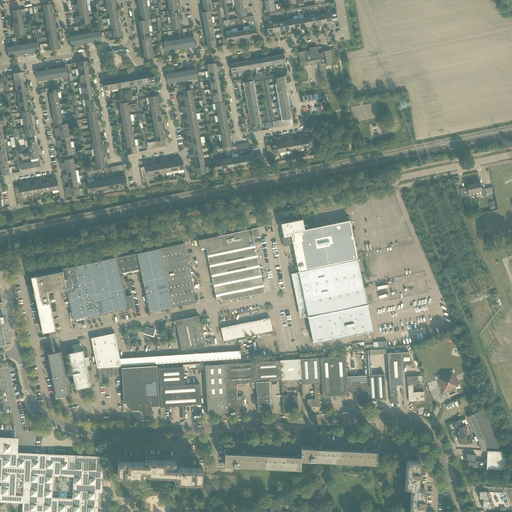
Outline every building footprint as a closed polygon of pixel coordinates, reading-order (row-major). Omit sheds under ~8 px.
[(147,7),(139,8),(140,15),(149,13),(152,13),(151,6),(147,7)] [(75,17),(75,19),(89,17),(88,11),(79,12),(80,16),(75,17)] [(139,25),(138,25),(139,28),(148,26),(152,25),(151,19),(150,19),(141,21),(139,21),(139,25)] [(267,22),(264,22),(266,29),(267,29),(268,35),(270,35),(270,33),(274,32),(272,23),(272,21),(267,22)] [(101,41),(100,31),(94,32),(94,31),(90,31),(90,33),(85,34),(86,44),(92,43),(93,45),(95,44),(95,42),(101,41)] [(85,34),(79,35),(79,33),(75,34),(75,35),(70,36),(71,46),(77,45),(78,47),(81,47),(80,45),(86,44),(85,34)] [(184,38),(178,39),(180,49),(186,48),(186,50),(189,49),(189,47),(195,46),(193,36),(188,37),(187,36),(184,37),(184,38)] [(178,39),(173,40),(172,39),(169,40),(169,41),(163,42),(165,52),(171,50),(172,53),(174,52),(174,50),(180,49),(178,39)] [(39,52),(38,42),(32,43),(32,42),(28,42),(28,44),(23,45),(24,54),(30,53),(31,55),(34,55),(33,53),(39,52)] [(23,45),(17,46),(17,44),(15,45),(13,45),(13,46),(8,47),(9,57),(15,56),(16,58),(19,57),(18,55),(24,54),(23,45)] [(318,62),(319,63),(320,65),(319,66),(321,77),(326,76),(325,66),(333,65),(330,50),(322,51),(322,53),(318,53),(317,46),(309,48),(310,50),(306,51),(297,52),(298,56),(299,56),(300,63),(299,63),(300,67),(308,65),(308,64),(318,62)] [(153,51),(143,52),(144,55),(145,59),(154,57),(153,51)] [(62,77),(68,76),(66,67),(60,68),(59,65),(57,66),(57,68),(51,69),(53,79),(58,78),(58,79),(62,78),(62,77)] [(42,71),(36,72),(38,81),(43,80),(44,82),(47,81),(47,80),(53,79),(51,69),(45,70),(45,68),(42,68),(42,71)] [(187,68),(187,70),(181,71),(183,81),(188,80),(188,81),(192,81),(192,79),(198,78),(196,68),(190,70),(189,68),(187,68)] [(183,81),(181,71),(175,72),(174,70),(172,71),(172,73),(166,74),(168,84),(173,82),(174,84),(177,83),(177,82),(183,81)] [(244,83),(245,90),(254,89),(253,82),(244,83)] [(178,96),(179,98),(193,96),(192,90),(183,91),(183,95),(178,96)] [(16,92),(14,93),(15,99),(18,98),(26,97),(26,93),(26,91),(16,92)] [(128,102),(119,104),(120,111),(129,109),(136,107),(135,104),(129,105),(130,106),(128,106),(128,102)] [(180,107),(181,110),(195,108),(194,102),(185,103),(185,106),(180,107)] [(216,104),(217,110),(225,108),(224,102),(216,103),(216,104)] [(28,103),(19,105),(20,111),(28,110),(28,105),(28,103)] [(280,108),(278,108),(279,114),(281,114),(290,112),(289,107),(289,106),(280,108)] [(182,119),(183,122),(197,119),(196,114),(187,115),(188,118),(182,119)] [(14,133),(18,132),(25,131),(34,129),(33,123),(24,125),(25,128),(17,129),(14,129),(14,133)] [(55,128),(55,132),(68,130),(67,124),(59,125),(59,128),(55,128)] [(184,131),(185,134),(199,131),(198,125),(189,127),(190,130),(184,131)] [(301,134),(303,148),(309,147),(308,138),(304,139),(304,134),(301,134)] [(57,140),(57,144),(70,142),(69,136),(61,137),(61,140),(57,140)] [(289,136),(291,150),(297,149),(296,140),(293,141),(292,136),(289,136)] [(186,143),(187,146),(201,143),(200,137),(191,139),(192,142),(186,143)] [(275,144),(272,144),(273,147),(273,151),(274,154),(274,156),(280,155),(280,152),(277,138),(274,139),(275,144)] [(277,138),(280,152),(286,151),(284,142),(281,143),(280,138),(277,138)] [(134,140),(126,141),(127,148),(135,146),(138,146),(137,139),(134,140)] [(63,152),(59,153),(59,156),(76,153),(75,148),(72,149),(71,148),(63,149),(63,152)] [(189,155),(189,157),(203,155),(202,149),(193,151),(194,154),(189,155)] [(231,154),(225,155),(226,158),(227,167),(232,166),(232,167),(234,167),(232,157),(232,155),(231,154)] [(175,156),(178,170),(184,169),(182,160),(179,161),(178,156),(175,156)] [(61,163),(61,167),(74,164),(73,158),(65,160),(65,162),(61,163)] [(163,158),(166,172),(172,171),(170,162),(167,163),(166,158),(163,158)] [(105,160),(96,162),(97,168),(101,168),(106,167),(105,160)] [(154,160),(151,160),(154,174),(160,173),(158,164),(155,165),(154,160)] [(221,169),(220,160),(213,161),(215,169),(219,169),(221,169)] [(191,166),(191,169),(205,167),(204,161),(195,162),(196,166),(191,166)] [(205,167),(191,169),(192,172),(197,171),(197,175),(209,172),(208,166),(205,167)] [(63,175),(63,179),(76,176),(75,170),(67,172),(67,174),(63,175)] [(125,174),(118,175),(119,177),(120,186),(123,186),(123,185),(127,185),(125,176),(125,174)] [(112,175),(106,176),(106,179),(108,188),(110,188),(110,187),(114,187),(113,178),(112,175)] [(50,177),(52,190),(58,189),(57,181),(54,181),(53,176),(50,177)] [(38,179),(41,192),(47,191),(45,183),(42,183),(42,178),(38,179)] [(33,185),(35,193),(35,197),(41,195),(41,192),(38,179),(35,180),(35,184),(33,185)] [(21,190),(21,193),(22,196),(28,194),(26,181),(22,182),(23,186),(20,187),(21,190)] [(26,181),(28,194),(35,193),(33,185),(30,185),(30,181),(26,181)] [(478,181),(473,182),(475,192),(479,192),(481,191),(482,194),(482,196),(486,196),(486,193),(485,188),(481,189),(480,181),(479,181),(479,182),(478,182),(478,181)] [(466,190),(460,191),(461,196),(462,199),(467,197),(467,194),(475,192),(473,182),(468,183),(468,184),(467,185),(467,184),(466,184),(468,192),(466,192),(466,190)] [(65,187),(66,191),(78,189),(77,183),(69,184),(69,187),(65,187)] [(293,244),(290,232),(305,229),(304,226),(304,225),(302,219),(281,223),(284,236),(282,237),(284,246),(293,244)] [(305,229),(290,232),(293,244),(298,271),(297,271),(298,272),(299,272),(358,260),(359,259),(358,259),(350,220),(307,229),(306,229),(305,229)] [(259,236),(258,228),(198,240),(200,248),(206,247),(217,302),(264,292),(253,237),(259,236)] [(148,251),(137,253),(140,269),(148,305),(149,312),(196,302),(185,248),(184,243),(148,251)] [(62,269),(62,270),(66,287),(73,320),(134,307),(132,295),(126,296),(121,273),(140,269),(137,253),(62,269)] [(367,304),(368,304),(367,304),(358,260),(299,272),(308,316),(307,316),(307,317),(308,317),(367,304)] [(62,270),(32,277),(31,277),(43,332),(48,331),(49,331),(51,331),(55,330),(54,325),(47,290),(66,287),(62,270)] [(356,334),(373,331),(367,304),(308,317),(313,343),(355,334),(356,334)] [(199,315),(175,320),(181,350),(205,345),(199,315)] [(221,328),(224,341),(272,330),(270,318),(221,328)] [(146,327),(144,334),(153,336),(155,330),(146,327)] [(120,359),(120,358),(115,333),(91,338),(97,368),(119,367),(120,367),(121,367),(120,359)] [(79,343),(67,346),(68,353),(72,373),(73,375),(76,389),(78,389),(81,388),(91,386),(90,386),(83,350),(81,351),(79,343)] [(61,351),(48,354),(49,362),(52,378),(52,381),(53,381),(57,397),(70,394),(66,376),(73,375),(72,373),(66,374),(61,351)] [(240,351),(204,354),(204,361),(225,360),(240,359),(240,351)] [(401,352),(387,353),(390,398),(390,403),(397,402),(396,385),(403,385),(402,365),(401,352)] [(402,352),(401,352),(402,365),(403,365),(409,364),(411,364),(411,368),(415,368),(409,352),(402,352)] [(181,355),(178,355),(179,363),(199,361),(204,361),(204,354),(181,355)] [(125,359),(120,359),(121,367),(140,365),(179,363),(178,355),(140,358),(140,359),(125,360),(125,359)] [(345,356),(320,358),(322,396),(348,395),(348,392),(347,377),(346,377),(345,356)] [(320,358),(300,359),(301,379),(301,384),(314,383),(315,400),(307,401),(307,407),(323,406),(322,396),(320,358)] [(300,359),(280,360),(281,380),(301,379),(300,359)] [(199,362),(188,363),(189,370),(205,369),(205,365),(225,364),(225,360),(204,361),(199,361),(199,362)] [(280,360),(255,362),(256,382),(258,410),(271,410),(269,381),(277,380),(281,380),(280,360)] [(255,362),(225,364),(228,412),(243,411),(243,399),(242,396),(237,397),(236,383),(256,382),(255,362)] [(228,412),(225,364),(205,365),(208,414),(228,412)] [(122,367),(123,398),(124,403),(129,403),(129,410),(144,409),(145,414),(152,414),(152,406),(159,406),(157,365),(122,367)] [(201,404),(200,384),(184,385),(183,367),(158,368),(161,407),(201,404)] [(453,369),(435,377),(438,384),(440,384),(442,389),(441,389),(440,389),(442,395),(448,392),(449,395),(456,393),(455,390),(460,387),(453,369)] [(465,371),(472,388),(473,388),(475,387),(477,386),(470,369),(465,371)] [(371,375),(367,375),(368,400),(386,399),(384,374),(371,375)] [(366,376),(347,377),(348,392),(357,391),(358,404),(368,403),(368,400),(367,375),(366,375),(366,376)] [(407,377),(407,384),(413,384),(418,384),(418,376),(407,377)] [(413,384),(407,384),(408,392),(408,401),(424,400),(424,391),(414,392),(413,384)] [(288,395),(282,395),(283,407),(288,406),(288,405),(297,404),(297,395),(288,396),(288,395)] [(486,449),(501,450),(484,409),(468,416),(480,443),(479,443),(480,445),(480,450),(486,451),(486,449)] [(461,419),(454,422),(454,427),(458,427),(458,431),(457,432),(457,434),(458,434),(458,435),(458,436),(458,437),(458,439),(460,439),(460,444),(463,444),(464,445),(466,445),(466,444),(470,444),(470,439),(466,439),(465,439),(465,427),(460,426),(461,419)] [(0,443),(0,501),(16,502),(16,499),(18,499),(23,499),(23,505),(22,511),(95,511),(96,489),(100,489),(100,488),(100,471),(68,470),(68,457),(66,457),(66,456),(66,457),(64,457),(64,455),(64,454),(64,450),(57,449),(56,452),(56,455),(47,454),(45,454),(40,454),(39,454),(19,453),(17,453),(17,444),(0,443)] [(301,453),(301,455),(301,460),(303,460),(312,461),(314,461),(316,461),(318,461),(338,462),(377,464),(377,459),(377,453),(377,450),(373,450),(372,451),(372,453),(320,450),(315,450),(315,448),(302,447),(301,447),(301,453)] [(477,468),(477,467),(478,465),(481,465),(481,467),(486,467),(486,469),(510,470),(502,451),(487,450),(487,460),(486,460),(485,461),(485,462),(475,461),(475,455),(465,455),(465,460),(469,460),(469,462),(468,462),(468,467),(477,468)] [(225,453),(224,465),(225,465),(236,466),(301,470),(301,460),(301,455),(296,455),(296,456),(296,458),(244,455),(239,455),(239,453),(225,453)] [(175,474),(175,475),(175,480),(202,482),(203,469),(191,468),(191,466),(176,465),(176,461),(161,461),(161,458),(146,458),(145,463),(134,462),(134,460),(118,459),(118,474),(145,476),(145,473),(175,474)] [(418,488),(420,461),(407,460),(406,488),(412,488),(410,511),(423,511),(424,489),(418,488)] [(504,487),(503,487),(511,507),(511,487),(504,487)] [(479,491),(479,499),(482,499),(483,499),(483,501),(482,508),(492,508),(495,508),(492,501),(489,501),(489,499),(492,499),(489,492),(486,492),(479,491)]
